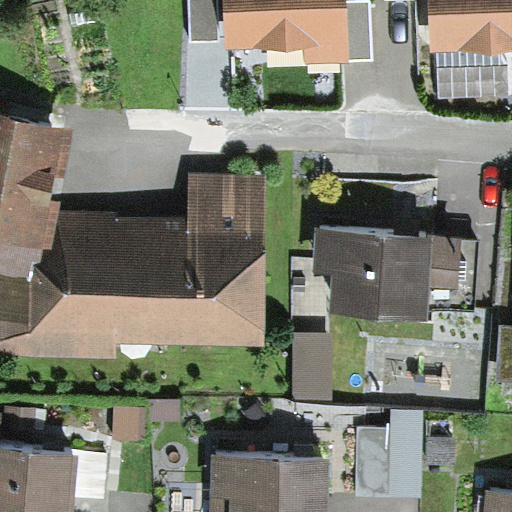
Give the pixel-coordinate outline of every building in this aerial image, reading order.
[(218,0),(189,0),(190,41),(219,41),(218,0)] [(345,0),(227,0),(229,48),(305,46),(306,61),(348,59),(346,2),(345,0)] [(511,0),(431,0),(434,51),(511,47),(511,0)] [(370,1),(346,2),(348,59),(372,58),(370,1)] [(64,180),(75,129),(0,110),(0,270),(29,278),(33,261),(42,261),(43,247),(52,249),(59,210),(61,200),(52,198),(57,178),(64,180)] [(264,344),(264,175),(190,173),(189,217),(119,218),(118,211),(59,210),(52,249),(43,247),(42,261),(33,261),(29,278),(0,270),(0,351),(116,356),(116,344),(264,344)] [(480,241),(320,225),(316,272),(334,274),(331,310),(429,319),(430,309),(474,310),(480,241)] [(511,326),(503,325),(498,380),(511,381),(511,326)] [(334,335),(297,334),(295,402),(333,403),(334,335)] [(181,400),(152,400),(152,421),(181,421),(181,400)] [(37,408),(7,406),(5,436),(35,438),(37,408)] [(146,409),(115,409),(115,442),(146,441),(146,409)] [(422,497),(424,410),(391,409),(391,428),(359,428),(358,495),(422,497)] [(0,511),(70,511),(72,497),(76,452),(0,445),(0,417),(1,411),(0,410),(0,511)] [(456,439),(429,438),(428,464),(455,464),(456,439)] [(107,455),(76,452),(72,497),(103,500),(107,455)] [(214,454),(212,511),(328,511),(331,458),(214,454)] [(511,511),(511,494),(490,493),(488,511),(511,511)]
